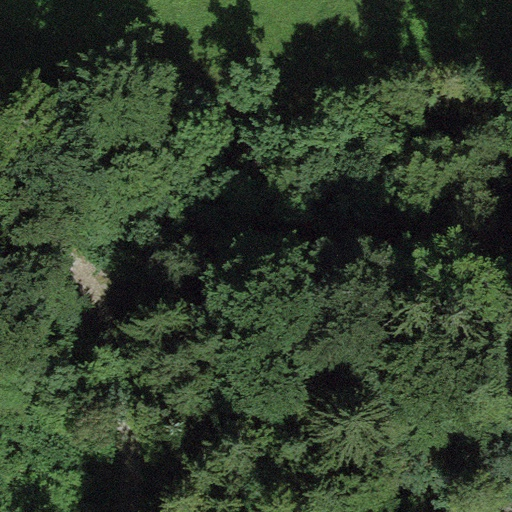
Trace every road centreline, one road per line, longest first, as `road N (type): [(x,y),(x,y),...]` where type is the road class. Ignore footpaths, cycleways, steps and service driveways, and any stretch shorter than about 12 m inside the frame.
road 1 (track): [(75,264),(257,341),(483,371),(511,361)]
road 2 (track): [(0,194),(75,264),(116,360),(137,511)]
